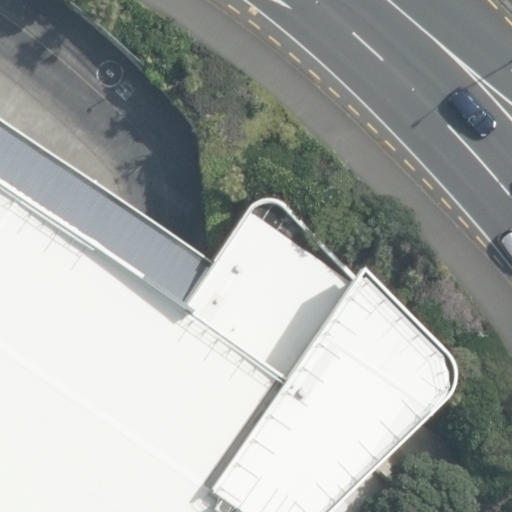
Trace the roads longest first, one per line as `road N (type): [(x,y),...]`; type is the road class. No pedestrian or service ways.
road 1 (primary): [(339,0),(511,198)]
road 2 (secondary): [(370,0),(511,99)]
